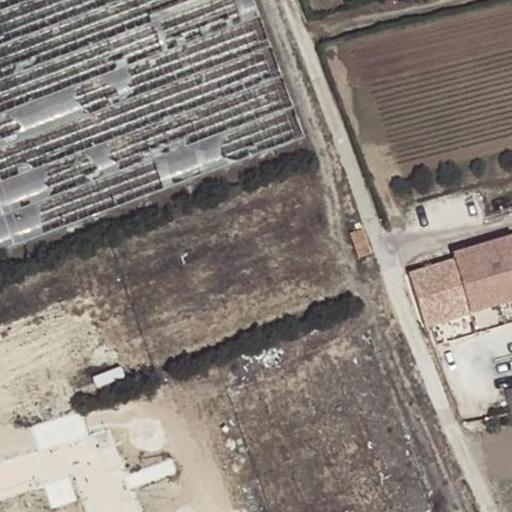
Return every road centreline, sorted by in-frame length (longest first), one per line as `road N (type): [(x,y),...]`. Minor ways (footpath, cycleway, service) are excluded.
road 1 (unclassified): [(489,511),(393,289),(287,0)]
road 2 (unknown): [(511,215),(376,239)]
